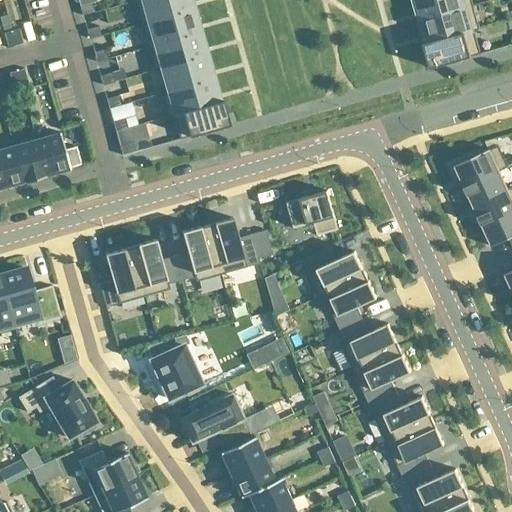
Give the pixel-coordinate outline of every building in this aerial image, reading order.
[(185,5),(183,0),(136,0),(133,1),(140,24),(187,11),(185,5)] [(420,0),(425,19),(472,6),(470,0),(420,0)] [(94,13),(91,3),(79,6),(82,16),(94,13)] [(432,41),(432,42),(473,31),(479,29),(476,19),(472,6),(425,19),(432,41)] [(194,34),(187,11),(140,24),(147,47),(147,48),(194,34)] [(100,36),(98,26),(86,29),(89,39),(100,36)] [(18,28),(11,31),(15,46),(23,44),(18,28)] [(15,46),(11,31),(3,33),(7,48),(15,46)] [(432,42),(432,41),(422,43),(426,57),(429,68),(480,54),(476,41),(473,31),(432,42)] [(200,58),(194,34),(147,48),(154,73),(163,71),(163,68),(200,58)] [(107,59),(104,49),(92,52),(95,62),(107,59)] [(207,81),(200,58),(163,68),(163,71),(169,90),(169,91),(207,81)] [(28,84),(24,69),(16,71),(20,86),(28,84)] [(20,86),(16,71),(8,73),(13,88),(20,86)] [(114,82),(111,72),(99,76),(102,85),(114,82)] [(207,81),(169,91),(169,90),(160,93),(166,117),(213,104),(213,102),(207,81)] [(120,105),(117,95),(106,99),(108,108),(120,105)] [(179,139),(229,125),(226,114),(222,100),(213,102),(213,104),(166,117),(168,123),(174,121),(179,139)] [(127,128),(124,118),(112,122),(115,132),(127,128)] [(81,164),(76,146),(64,150),(59,132),(35,139),(46,176),(70,169),(69,168),(81,164)] [(148,137),(131,142),(134,152),(151,147),(148,137)] [(46,176),(35,139),(12,146),(23,182),(46,176)] [(134,152),(131,142),(119,145),(122,155),(134,152)] [(453,166),(463,187),(507,166),(498,145),(453,166)] [(0,188),(23,182),(12,146),(0,149),(0,188)] [(508,167),(507,166),(463,187),(472,206),(511,188),(511,187),(507,188),(499,171),(508,167)] [(511,211),(511,187),(511,188),(472,206),(481,226),(511,211)] [(337,230),(326,191),(286,202),(293,228),(313,222),(316,236),(337,230)] [(511,211),(481,226),(490,247),(507,239),(511,248),(511,211)] [(258,259),(251,234),(237,238),(232,218),(206,225),(220,274),(259,264),(258,259)] [(220,274),(206,225),(181,232),(187,252),(174,256),(181,281),(194,277),(195,282),(220,274)] [(272,255),(265,230),(251,234),(258,259),(272,255)] [(181,281),(174,256),(161,260),(155,239),(129,246),(143,296),(169,289),(168,284),(181,281)] [(143,296),(129,246),(104,254),(111,279),(98,283),(105,307),(109,306),(124,302),(143,296)] [(302,260),(318,297),(365,275),(354,251),(335,260),(329,248),(302,260)] [(51,286),(31,292),(24,268),(0,275),(0,278),(13,324),(36,318),(38,324),(60,317),(51,286)] [(511,270),(503,274),(511,293),(511,270)] [(273,274),(263,278),(267,291),(278,286),(273,274)] [(376,298),(365,275),(318,297),(319,298),(323,296),(339,331),(363,320),(356,307),(376,298)] [(0,327),(13,324),(0,278),(0,327)] [(368,333),(363,320),(339,331),(345,343),(341,346),(352,369),(399,348),(388,324),(368,333)] [(184,335),(153,344),(159,356),(150,360),(168,399),(185,392),(187,395),(198,390),(196,387),(201,384),(183,346),(189,344),(184,335)] [(410,372),(399,348),(352,369),(369,406),(373,404),(396,393),(391,381),(410,372)] [(257,349),(245,355),(252,369),(264,363),(257,349)] [(74,351),(60,355),(63,364),(76,359),(74,351)] [(93,423),(96,422),(71,380),(58,389),(52,393),(44,381),(17,397),(26,412),(35,407),(38,412),(49,406),(68,438),(78,432),(81,436),(95,427),(93,423)] [(323,392),(312,397),(317,407),(327,402),(323,392)] [(402,405),(396,393),(373,404),(379,416),(374,418),(385,442),(433,420),(422,396),(402,405)] [(195,440),(217,430),(222,443),(248,431),(231,395),(207,406),(204,401),(192,407),(194,412),(180,418),(191,442),(195,440)] [(307,417),(318,411),(315,404),(304,409),(307,417)] [(444,444),(433,420),(385,442),(402,479),(407,477),(430,466),(424,453),(444,444)] [(264,459),(254,436),(219,452),(230,475),(264,459)] [(320,460),(331,455),(328,447),(317,452),(320,460)] [(77,461),(93,495),(136,475),(126,453),(106,462),(101,450),(77,461)] [(320,460),(323,467),(335,462),(331,455),(320,460)] [(230,475),(240,498),(247,494),(274,481),(274,480),(264,459),(230,475)] [(424,511),(466,493),(455,469),(435,478),(430,466),(407,477),(412,489),(408,491),(417,511),(424,511)] [(136,475),(93,495),(100,511),(129,511),(127,507),(147,498),(136,475)] [(247,494),(255,511),(264,511),(292,500),(281,477),(274,480),(274,481),(247,494)] [(340,504),(351,498),(348,491),(337,496),(340,504)] [(474,511),(466,493),(424,511),(474,511)] [(355,506),(351,498),(340,504),(344,511),(355,506)] [(297,511),(292,500),(264,511),(297,511)] [(0,511),(11,511),(6,502),(1,504),(0,501),(0,511)]
